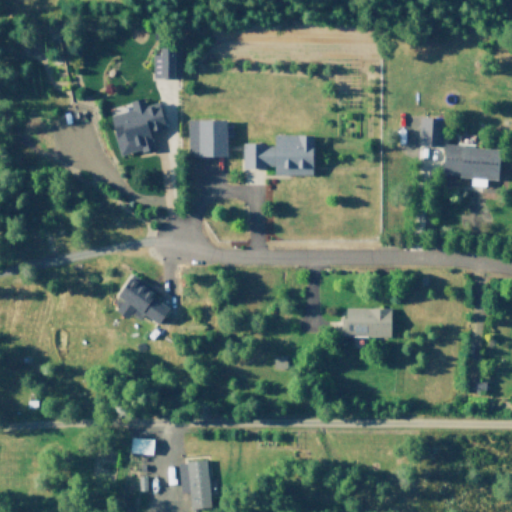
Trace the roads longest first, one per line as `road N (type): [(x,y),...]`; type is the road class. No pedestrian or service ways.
road 1 (residential): [(511,421),(0,425)]
road 2 (residential): [(511,269),(413,257),(209,256),(177,243)]
road 3 (residential): [(0,270),(177,243)]
